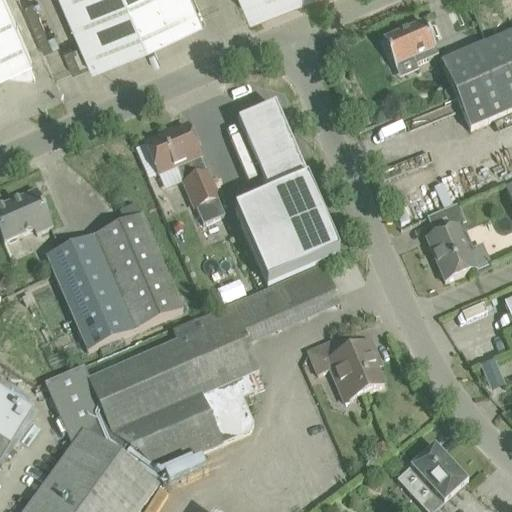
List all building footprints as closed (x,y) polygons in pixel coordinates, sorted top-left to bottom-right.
[(31,59),(30,58),(4,0),(0,0),(0,72),(8,69),(11,75),(33,78),(34,77),(27,61),(31,59)] [(54,27),(43,0),(20,0),(34,35),(54,27)] [(62,0),(91,67),(201,19),(192,0),(62,0)] [(242,0),(249,15),(284,0),(242,0)] [(438,58),(424,26),(383,43),(394,69),(411,62),(414,69),(438,58)] [(52,33),(41,38),(57,75),(68,70),(52,33)] [(498,77),(454,97),(470,135),(511,116),(511,36),(485,48),(498,77)] [(441,67),(454,97),(498,77),(485,48),(441,67)] [(270,200),(235,215),(267,291),(340,260),(276,111),(238,127),(270,200)] [(187,129),(145,148),(145,149),(158,179),(159,179),(178,171),(184,184),(184,186),(183,186),(195,213),(196,212),(204,228),(225,218),(218,202),(220,201),(208,175),(207,176),(200,161),(201,160),(187,129)] [(51,231),(37,199),(11,211),(9,206),(0,209),(0,236),(4,246),(33,234),(35,238),(51,231)] [(437,238),(426,243),(444,285),(491,265),(481,244),(470,248),(461,226),(467,223),(459,203),(425,218),(427,222),(429,221),(429,223),(430,222),(437,238)] [(124,227),(61,255),(47,261),(89,355),(181,313),(135,207),(119,215),(124,227)] [(259,375),(230,310),(172,336),(176,346),(88,385),(82,372),(45,388),(69,442),(81,425),(152,477),(154,474),(157,477),(251,436),(254,427),(242,402),(257,395),(250,379),(259,375)] [(335,361),(329,346),(307,356),(317,379),(330,373),(335,386),(340,383),(349,404),(383,389),(371,361),(376,359),(370,346),(335,361)] [(0,470),(34,417),(0,395),(0,470)] [(27,511),(141,511),(158,490),(147,483),(152,477),(81,425),(69,442),(72,450),(27,511)] [(435,511),(439,511),(465,488),(468,486),(437,452),(434,449),(410,472),(398,483),(422,509),(428,504),(435,511)]
